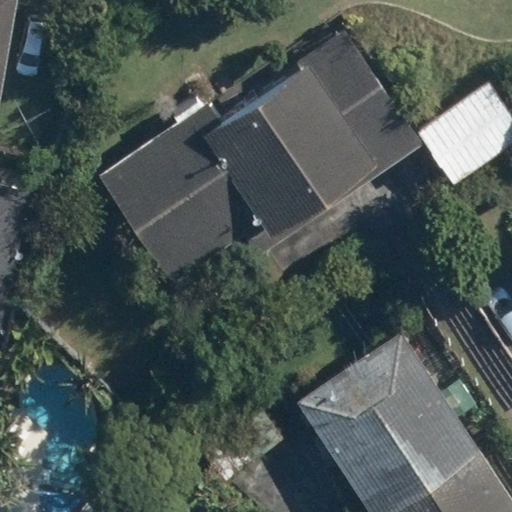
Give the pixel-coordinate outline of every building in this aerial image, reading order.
[(0,0),(0,83),(18,86),(31,0),(0,0)] [(321,33),(202,117),(212,131),(127,191),(199,294),(307,218),(302,212),(393,148),(401,159),(433,136),(457,171),(511,131),(511,99),(495,76),(428,123),(387,65),(357,85),(321,33)] [(511,200),(511,158),(478,178),(495,210),(511,200)] [(0,321),(10,324),(40,174),(0,166),(0,321)] [(390,506),(491,436),(410,318),(309,388),(390,506)] [(294,427),(245,371),(187,423),(236,478),(294,427)] [(511,511),(511,466),(491,436),(390,506),(393,511),(511,511)] [(209,511),(193,497),(177,511),(209,511)]
